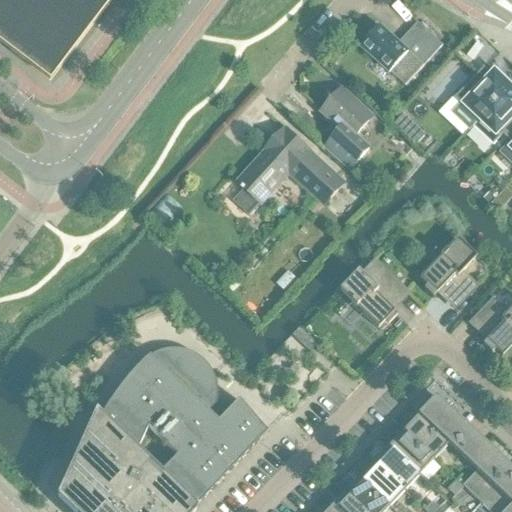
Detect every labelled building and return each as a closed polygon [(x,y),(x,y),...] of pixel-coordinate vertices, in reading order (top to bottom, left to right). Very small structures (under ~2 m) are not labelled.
[(0,0),(0,45),(49,83),(111,0),(0,0)] [(406,88),(442,48),(417,25),(407,37),(408,38),(400,47),(381,30),(362,51),(389,75),(390,75),(406,88)] [(464,101),(451,115),(470,133),(474,129),(481,122),(511,90),(501,80),(498,83),(484,70),(466,53),(460,60),(478,77),(477,77),(459,96),(464,101)] [(481,122),(474,129),(493,147),(500,140),(503,137),(507,141),(511,135),(511,90),(481,122)] [(372,150),(357,136),(372,120),(341,92),(321,115),(340,132),(323,151),(350,175),(372,150)] [(249,219),(288,175),(317,202),(336,181),(306,154),(306,153),(284,132),(235,186),(242,193),(232,204),(249,219)] [(508,147),(500,155),(511,166),(511,135),(507,141),(511,145),(509,148),(508,147)] [(511,195),(506,190),(491,206),(499,213),(511,200),(511,195)] [(456,307),(457,307),(478,285),(475,288),(461,275),(475,260),(462,248),(456,242),(445,254),(444,253),(439,258),(439,259),(418,281),(426,288),(423,291),(432,300),(435,296),(436,295),(453,310),(456,307)] [(387,327),(395,318),(392,315),(392,314),(391,313),(387,309),(402,293),(404,294),(405,293),(372,262),(371,263),(372,264),(359,278),(356,275),(344,288),(338,294),(350,305),(349,306),(354,311),(355,310),(377,331),(384,324),(387,327)] [(481,347),(490,355),(493,352),(501,359),(511,346),(511,308),(505,316),(491,303),(494,300),(493,299),(471,322),(472,323),(473,322),(490,338),(486,342),(484,343),(481,347)] [(308,354),(315,347),(298,330),(291,338),(308,354)] [(94,414),(55,501),(67,511),(196,511),(195,510),(266,435),(237,402),(227,412),(215,405),(216,393),(214,382),(210,372),(203,363),(194,357),(183,353),(172,351),(161,353),(151,357),(143,363),(129,377),(120,388),(112,399),(104,411),(99,419),(94,414)] [(466,465),(484,446),(434,399),(416,418),(447,447),(466,465)] [(416,418),(402,433),(432,462),(447,447),(416,418)] [(402,433),(387,449),(417,478),(432,462),(402,433)] [(484,446),(466,465),(475,473),(461,488),(479,506),(511,472),(484,446)] [(387,449),(372,464),(402,493),(417,478),(387,449)] [(372,464),(357,480),(388,509),(402,493),(372,464)] [(511,473),(511,472),(479,506),(486,511),(506,511),(511,506),(511,473)] [(384,511),(388,509),(357,480),(342,496),(359,511),(384,511)] [(454,482),(446,491),(453,498),(462,489),(454,482)] [(359,511),(342,496),(327,511),(328,511),(359,511)]
